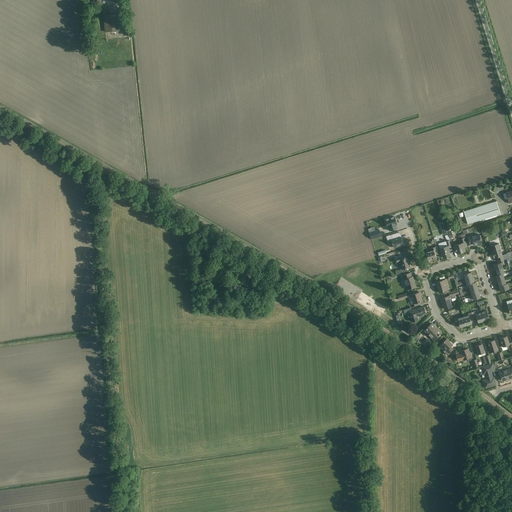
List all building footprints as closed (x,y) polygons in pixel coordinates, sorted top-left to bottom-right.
[(118,14),(104,16),(106,32),(120,31),(118,14)] [(511,190),(503,194),(505,199),(508,199),(509,203),(511,202),(511,190)] [(497,201),(493,202),(464,211),(468,224),(501,214),(497,201)] [(395,216),(385,219),(387,227),(388,227),(389,231),(398,228),(396,224),(397,224),(395,216)] [(379,229),(369,232),(371,238),(381,235),(379,229)] [(399,233),(391,236),(392,240),(392,241),(394,248),(404,245),(402,241),(401,241),(399,233)] [(467,236),(468,237),(465,238),(466,243),(469,242),(470,244),(473,243),(474,245),(482,243),(479,234),(473,236),(473,235),(467,236)] [(465,237),(460,239),(461,243),(454,245),(457,254),(465,251),(464,248),(467,247),(466,243),(465,238),(465,237)] [(446,241),(439,244),(440,248),(443,258),(450,256),(449,251),(453,250),(452,247),(450,240),(449,241),(446,241)] [(492,252),(494,258),(497,257),(499,262),(509,258),(507,254),(502,255),(499,243),(491,246),(493,251),(492,252)] [(426,254),(425,255),(427,256),(428,260),(436,257),(436,255),(439,254),(437,246),(431,248),(432,251),(426,253),(426,254)] [(400,261),(403,269),(395,271),(396,274),(408,271),(407,268),(410,267),(407,257),(406,253),(394,257),(396,263),(400,261)] [(411,272),(402,275),(404,280),(405,280),(408,290),(416,287),(413,276),(412,276),(411,272)] [(439,293),(443,291),(444,294),(449,293),(450,293),(446,279),(436,282),(439,293)] [(509,289),(508,283),(506,284),(506,283),(499,286),(501,291),(509,289)] [(422,301),(419,292),(409,296),(410,298),(412,297),(415,306),(420,305),(419,302),(422,301)] [(449,296),(441,298),(444,309),(452,307),(450,300),(455,298),(454,295),(450,296),(449,297),(449,296)] [(413,310),(414,313),(410,314),(412,321),(418,320),(417,316),(419,316),(420,316),(421,316),(422,315),(423,315),(423,314),(426,313),(424,307),(413,310)] [(490,319),(488,315),(487,310),(481,312),(484,321),(490,319)] [(484,321),(481,312),(476,314),(475,311),(472,312),(474,318),(477,317),(478,322),(484,321)] [(470,319),(474,318),(472,312),(468,313),(469,315),(463,317),(466,325),(472,323),(470,319)] [(457,323),(459,322),(460,327),(466,325),(463,317),(458,318),(457,317),(455,318),(457,323)] [(432,323),(425,330),(434,340),(442,333),(438,329),(437,330),(435,328),(436,327),(432,323)] [(511,354),(511,353),(511,342),(509,343),(507,336),(500,338),(503,346),(507,345),(507,348),(510,347),(511,354)] [(443,351),(447,355),(453,349),(451,347),(453,345),(447,339),(441,344),(446,349),(443,351)] [(488,342),(491,352),(494,351),(495,353),(498,352),(495,340),(488,342)] [(476,346),(478,354),(482,353),(483,356),(486,355),(485,352),(482,344),(476,346)] [(461,351),(456,353),(457,355),(456,355),(458,361),(462,360),(472,357),(470,352),(470,353),(468,348),(460,351),(461,351)] [(491,372),(495,370),(493,363),(481,366),(484,374),(485,373),(487,379),(483,380),(485,388),(496,385),(494,377),(493,377),(491,372)] [(511,370),(511,368),(508,369),(503,371),(499,372),(501,381),(509,378),(510,379),(511,378),(511,370)]
